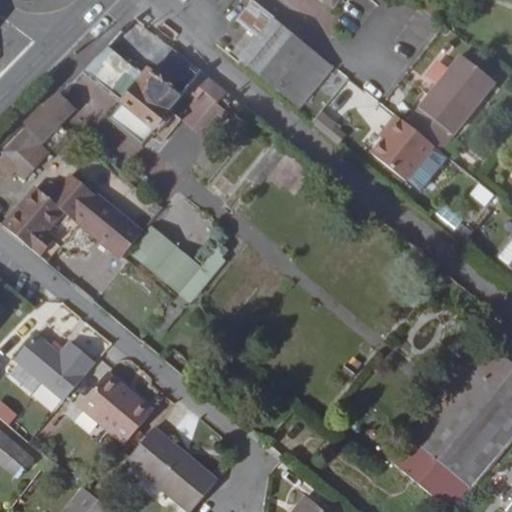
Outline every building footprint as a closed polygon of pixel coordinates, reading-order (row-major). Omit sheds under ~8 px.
[(253,0),(238,20),(259,37),(240,59),(301,108),(334,66),(275,17),(253,0)] [(319,0),(334,11),(340,3),(336,0),(319,0)] [(441,0),(423,0),(421,8),(435,18),(441,0)] [(179,94),(204,69),(172,45),(136,17),(108,45),(136,67),(144,73),(147,69),(179,94)] [(87,67),(77,77),(119,111),(115,114),(147,140),(150,135),(162,145),(182,120),(207,141),(230,113),(216,101),(227,89),(204,69),(179,94),(147,69),(144,73),(136,67),(108,45),(87,67)] [(496,83),(461,54),(418,108),(436,122),(454,136),(496,83)] [(1,156),(26,177),(45,157),(36,149),(74,110),(59,96),(45,110),(28,128),(25,125),(4,146),(8,149),(1,156)] [(431,128),(436,122),(418,108),(406,123),(424,137),(425,136),(431,128)] [(320,113),(312,124),(337,143),(346,131),(320,113)] [(112,118),(143,144),(147,140),(115,114),(112,118)] [(407,182),(435,147),(424,137),(406,123),(396,115),(386,128),(391,131),(372,154),(407,182)] [(454,136),(436,122),(431,128),(449,142),(454,136)] [(449,142),(431,128),(425,136),(443,150),(449,142)] [(425,136),(424,137),(435,147),(441,151),(443,150),(425,136)] [(284,140),(278,146),(287,154),(295,161),(301,154),(284,140)] [(238,214),(287,154),(278,146),(275,144),(225,203),(238,214)] [(51,198),(67,212),(74,218),(119,256),(122,254),(140,231),(72,174),(51,198)] [(36,186),(3,224),(42,256),(57,239),(49,233),(67,212),(51,198),(36,186)] [(181,190),(130,251),(181,293),(232,232),(181,190)] [(496,258),(509,268),(511,264),(511,233),(511,234),(509,238),(511,239),(496,258)] [(240,274),(230,265),(197,303),(208,312),(240,274)] [(240,274),(208,312),(207,313),(225,327),(249,298),(258,287),(241,273),(240,274)] [(264,311),(249,298),(225,327),(241,340),(264,311)] [(36,334),(15,360),(19,363),(42,383),(65,402),(96,363),(70,342),(61,353),(36,334)] [(465,366),(486,342),(479,335),(458,360),(465,366)] [(407,435),(470,487),(511,435),(511,428),(481,403),(511,366),(511,362),(486,342),(465,366),(407,435)] [(42,383),(19,363),(11,374),(34,393),(42,383)] [(511,366),(481,403),(511,428),(511,366)] [(109,372),(79,407),(125,446),(154,410),(109,372)] [(0,401),(0,418),(9,425),(17,413),(0,401)] [(191,511),(218,482),(155,429),(129,461),(189,511),(191,511)] [(0,430),(0,465),(17,480),(35,459),(0,430)] [(470,487),(407,435),(388,458),(450,510),(470,487)] [(54,478),(61,468),(52,460),(44,471),(54,478)] [(84,487),(68,505),(62,511),(113,511),(98,499),(84,487)] [(303,511),(312,501),(305,495),(291,511),(303,511)] [(325,511),(312,501),(303,511),(325,511)]
